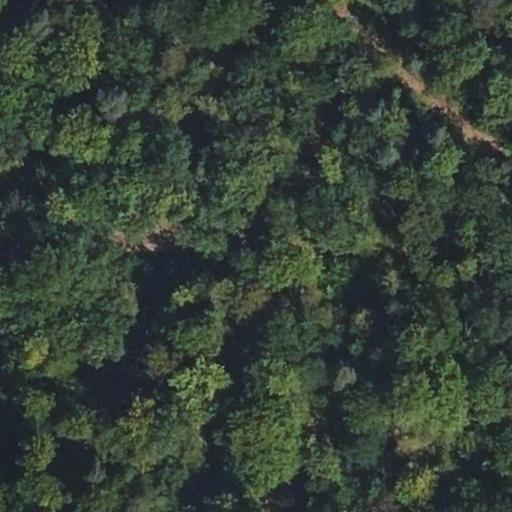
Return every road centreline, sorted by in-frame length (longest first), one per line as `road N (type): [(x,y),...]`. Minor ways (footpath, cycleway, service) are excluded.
road 1 (track): [(0,204),(511,304)]
road 2 (track): [(307,0),(511,193)]
